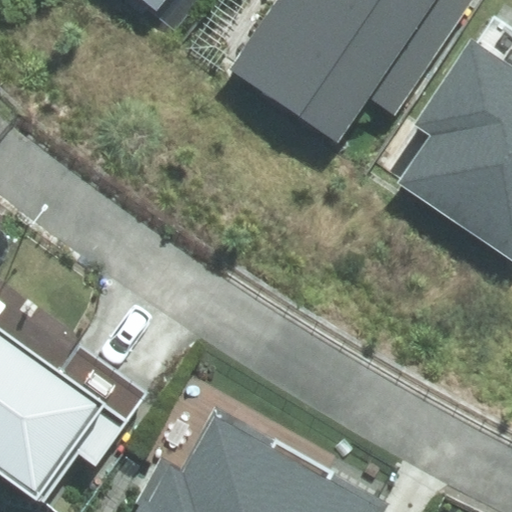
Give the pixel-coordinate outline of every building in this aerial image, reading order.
[(138,0),(166,20),(180,0),(138,0)] [(279,0),(231,67),(350,154),(464,0),(279,0)] [(511,67),(498,58),(408,188),(511,260),(511,67)] [(47,511),(113,417),(0,340),(0,506),(8,511),(47,511)] [(345,511),(356,491),(217,421),(170,511),(345,511)]
